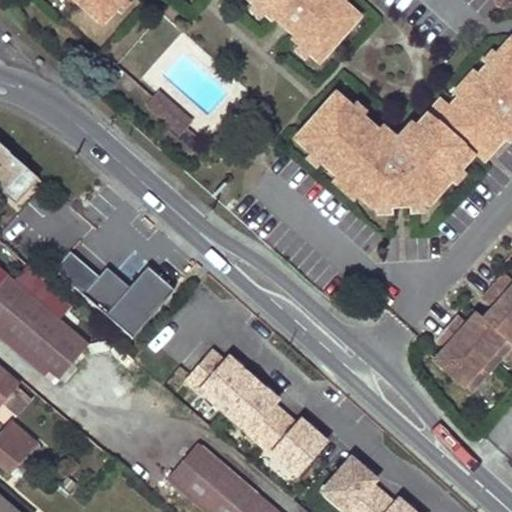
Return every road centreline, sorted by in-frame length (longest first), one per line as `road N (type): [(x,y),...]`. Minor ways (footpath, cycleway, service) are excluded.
road 1 (secondary): [(0,81),(62,112),(358,368)]
road 2 (secondary): [(358,368),(510,511)]
road 3 (residential): [(412,288),(264,180)]
road 4 (residential): [(412,288),(511,188)]
